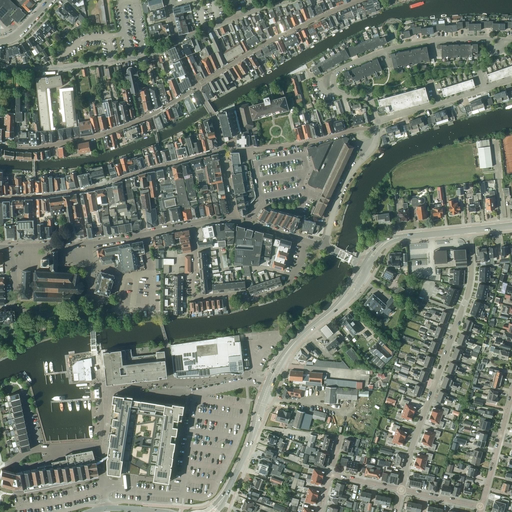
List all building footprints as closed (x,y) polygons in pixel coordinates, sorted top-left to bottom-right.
[(0,0),(0,19),(6,26),(13,19),(19,23),(26,15),(21,10),(22,10),(19,7),(18,8),(9,0),(0,0)] [(34,3),(30,0),(26,0),(25,2),(23,1),(20,4),(28,11),(29,12),(31,10),(30,9),(31,8),(30,8),(34,3)] [(68,0),(68,1),(76,9),(78,6),(77,5),(80,2),(82,3),(82,8),(85,7),(84,2),(83,0),(68,0)] [(97,0),(101,26),(107,25),(103,0),(97,0)] [(163,7),(164,6),(162,0),(151,0),(148,1),(142,3),(144,13),(149,12),(148,8),(150,7),(151,10),(163,7)] [(337,6),(334,0),(326,0),(330,9),(337,6)] [(375,8),(376,7),(376,6),(375,6),(372,0),(370,0),(362,3),(366,14),(366,15),(376,11),(375,8)] [(376,6),(376,7),(377,9),(381,8),(378,0),(372,0),(375,6),(376,6)] [(317,15),(324,12),(327,10),(324,2),(316,6),(317,7),(314,8),(317,15)] [(298,3),(300,8),(301,10),(305,21),(310,19),(306,7),(303,9),(302,7),(303,6),(301,3),(298,3)] [(365,15),(366,14),(362,3),(356,6),(359,14),(364,12),(365,15)] [(72,11),(65,4),(64,4),(63,5),(63,6),(62,7),(61,8),(60,8),(56,11),(59,13),(56,16),(60,19),(62,17),(64,19),(66,17),(73,24),(75,21),(75,20),(75,19),(78,16),(72,11)] [(190,4),(173,8),(175,15),(191,11),(190,4)] [(306,7),(310,19),(317,15),(312,5),(306,7)] [(358,18),(360,17),(359,14),(356,6),(350,8),(355,18),(355,15),(357,15),(358,18)] [(347,20),(351,18),(352,20),(355,18),(350,8),(343,11),(347,20)] [(166,18),(166,16),(164,9),(153,12),(154,16),(150,16),(151,20),(154,20),(155,22),(166,18)] [(275,17),(274,12),(272,9),(269,11),(272,18),(273,18),(275,23),(276,25),(273,27),(275,35),(281,33),(275,17)] [(283,17),(280,10),(277,12),(276,12),(278,16),(280,21),(278,22),(282,32),(287,30),(283,21),(284,20),(282,17),(283,17)] [(299,11),(299,10),(295,12),(300,24),(305,21),(301,10),(299,11)] [(293,17),(291,11),(288,12),(290,18),(294,27),(299,24),(295,15),(293,17)] [(346,21),(347,24),(349,23),(348,22),(347,20),(343,11),(338,13),(342,22),(345,21),(345,22),(346,21)] [(336,25),(342,22),(338,13),(332,16),(336,25)] [(186,20),(189,19),(188,15),(185,16),(185,17),(184,17),(183,14),(175,16),(176,22),(186,20)] [(266,26),(264,22),(261,14),(257,15),(258,18),(257,18),(260,24),(260,23),(263,31),(264,33),(267,39),(275,35),(271,26),(267,28),(266,26)] [(294,27),(289,15),(283,17),(288,30),(294,27)] [(332,27),(336,25),(332,16),(326,19),(332,31),(334,30),(332,27)] [(321,21),(324,29),(328,28),(327,29),(328,31),(331,30),(325,19),(321,21)] [(54,27),(47,21),(41,28),(44,31),(44,32),(46,35),(52,29),(54,32),(56,30),(54,27)] [(324,30),(324,29),(321,21),(313,25),(317,33),(324,30)] [(481,28),(487,28),(487,21),(481,21),(481,24),(475,24),(475,30),(481,30),(481,28)] [(499,30),(499,24),(493,23),(493,21),(487,21),(487,28),(493,28),(493,30),(499,30)] [(457,29),(463,29),(463,22),(456,23),(457,25),(451,25),(451,32),(458,31),(457,29)] [(475,30),(475,24),(469,24),(469,22),(463,22),(463,29),(469,28),(469,31),(475,30)] [(511,28),(511,22),(505,22),(505,24),(499,24),(499,30),(505,30),(505,28),(511,28)] [(168,35),(170,35),(168,24),(162,26),(162,23),(148,26),(150,35),(156,33),(157,38),(165,36),(165,39),(169,38),(168,35)] [(434,31),(439,31),(439,24),(432,25),(433,27),(427,28),(428,34),(434,33),(434,31)] [(451,32),(451,25),(445,26),(445,24),(439,24),(439,31),(445,30),(445,32),(451,32)] [(188,27),(187,26),(188,25),(178,27),(179,31),(178,31),(179,35),(184,34),(184,33),(190,32),(193,31),(192,26),(188,27)] [(307,28),(311,36),(314,35),(315,38),(319,36),(317,33),(313,25),(307,28)] [(260,26),(258,27),(259,30),(256,31),(261,41),(266,39),(263,32),(260,26)] [(428,34),(427,28),(421,29),(421,26),(415,27),(416,34),(422,33),(422,35),(428,34)] [(410,35),(416,34),(415,27),(409,29),(409,31),(403,32),(404,38),(411,37),(410,35)] [(306,28),(301,31),(306,41),(306,43),(307,45),(311,44),(310,41),(311,41),(310,39),(309,40),(309,39),(308,39),(307,36),(309,35),(306,28)] [(45,35),(39,29),(33,35),(37,39),(36,40),(38,42),(45,35)] [(254,36),(251,30),(249,31),(246,33),(246,34),(247,35),(249,34),(251,38),(255,45),(260,42),(256,35),(254,36)] [(306,41),(301,31),(301,30),(295,33),(300,44),(306,41)] [(228,63),(223,52),(214,31),(209,33),(213,43),(211,44),(221,67),(228,63)] [(290,35),(294,46),(300,43),(295,33),(290,35)] [(247,35),(246,34),(245,34),(248,39),(246,41),(250,48),(255,45),(251,38),(249,34),(247,35)] [(379,36),(382,45),(388,42),(387,38),(388,37),(388,36),(388,35),(387,34),(385,34),(379,36)] [(287,49),(294,46),(290,35),(283,39),(287,49)] [(382,46),(382,45),(379,36),(374,38),(377,46),(380,45),(380,46),(382,46)] [(36,42),(35,43),(31,37),(27,40),(31,48),(34,46),(36,49),(35,49),(38,54),(41,52),(36,42)] [(201,50),(196,37),(191,39),(182,43),(187,55),(187,56),(192,54),(190,48),(194,47),(196,52),(201,50)] [(275,42),(280,53),(284,51),(285,53),(287,52),(281,39),(275,42)] [(246,52),(250,49),(244,40),(241,41),(246,52)] [(370,50),(372,49),(369,40),(364,42),(367,50),(370,49),(370,50)] [(272,53),(275,51),(277,55),(280,54),(274,42),(268,45),(272,53)] [(363,51),(367,50),(364,42),(359,44),(362,53),(364,52),(363,51)] [(26,44),(25,44),(24,43),(20,45),(28,57),(30,56),(28,51),(30,50),(26,44)] [(235,45),(241,55),(242,54),(245,53),(239,43),(235,45)] [(360,54),(362,53),(359,44),(354,45),(357,54),(359,53),(360,54)] [(454,57),(466,57),(466,44),(454,45),(454,57)] [(466,44),(466,57),(479,57),(481,56),(482,55),(482,54),(482,53),(481,52),(479,51),(478,51),(478,44),(466,44)] [(239,56),(241,55),(235,45),(231,48),(237,58),(239,56)] [(274,59),(275,59),(272,53),(268,45),(261,49),(264,55),(266,58),(271,54),(274,59)] [(357,55),(357,54),(354,45),(348,47),(351,57),(357,55)] [(442,58),(454,57),(454,45),(438,45),(437,46),(437,47),(437,48),(437,49),(439,49),(442,49),(442,58)] [(13,47),(15,56),(20,54),(21,57),(26,56),(23,51),(21,52),(21,50),(20,50),(19,46),(16,46),(15,46),(14,46),(14,47),(13,47)] [(204,48),(214,71),(220,68),(214,53),(211,54),(208,46),(204,48)] [(415,49),(418,63),(430,61),(428,50),(429,50),(430,49),(430,48),(430,47),(429,47),(429,46),(428,46),(415,49)] [(15,56),(13,47),(12,47),(11,47),(10,47),(9,47),(9,48),(6,49),(7,53),(6,53),(7,55),(5,55),(5,59),(5,61),(10,60),(9,57),(15,56)] [(181,59),(175,47),(168,50),(167,50),(165,51),(167,54),(168,53),(167,51),(168,51),(173,61),(172,61),(171,59),(170,60),(170,59),(169,59),(170,63),(172,62),(181,59)] [(227,50),(233,60),(234,59),(237,58),(231,48),(227,50)] [(340,52),(344,59),(345,61),(350,58),(345,49),(340,52)] [(406,65),(418,63),(415,49),(403,52),(406,65)] [(231,61),(233,60),(227,50),(223,52),(228,62),(231,61)] [(257,58),(259,60),(261,59),(262,61),(264,59),(266,63),(268,62),(266,58),(261,50),(254,54),(257,58)] [(335,54),(340,63),(342,62),(341,61),(344,59),(340,52),(335,54)] [(394,68),(406,65),(403,52),(390,54),(389,55),(389,56),(389,57),(390,58),(391,58),(392,58),(394,68)] [(196,60),(198,59),(195,53),(193,54),(193,55),(187,57),(190,64),(196,62),(197,61),(196,60)] [(204,65),(208,75),(214,72),(206,53),(204,54),(205,58),(202,60),(204,65)] [(260,65),(253,54),(248,57),(253,66),(255,69),(256,69),(256,68),(260,65)] [(331,57),(335,65),(338,63),(338,64),(340,63),(335,54),(331,57)] [(326,60),(331,68),(333,67),(332,66),(335,65),(331,57),(326,60)] [(366,63),(371,75),(382,70),(379,62),(382,61),(382,60),(383,59),(382,58),(381,57),(380,57),(366,63)] [(242,61),(249,71),(253,68),(247,58),(242,61)] [(196,62),(190,64),(198,80),(199,81),(200,80),(208,75),(204,65),(203,66),(202,63),(200,64),(198,59),(196,60),(197,61),(196,62)] [(175,78),(180,76),(182,82),(177,84),(181,92),(185,91),(184,90),(191,87),(192,85),(181,60),(173,63),(172,62),(170,63),(169,64),(170,66),(171,68),(175,78)] [(321,62),(326,70),(328,68),(329,69),(331,68),(326,60),(321,62)] [(243,74),(249,71),(242,61),(237,64),(243,74)] [(168,72),(166,62),(160,64),(163,74),(168,72)] [(316,65),(321,73),(321,74),(323,73),(323,72),(326,70),(321,62),(316,65)] [(360,80),(371,75),(366,63),(355,68),(360,80)] [(141,91),(140,88),(140,87),(139,87),(138,84),(138,83),(138,84),(137,80),(138,80),(137,80),(136,76),(139,76),(138,71),(140,71),(139,65),(135,66),(135,70),(134,68),(134,67),(134,68),(132,67),(131,66),(131,67),(130,67),(129,67),(128,69),(127,69),(128,69),(127,71),(127,72),(128,73),(125,74),(126,79),(129,78),(129,81),(129,82),(130,85),(130,86),(131,89),(132,93),(131,93),(132,93),(134,93),(135,94),(134,95),(135,95),(135,94),(137,94),(138,94),(138,93),(137,92),(140,92),(140,91),(141,91)] [(237,75),(239,79),(244,77),(236,65),(232,68),(237,75)] [(315,76),(321,73),(316,65),(311,68),(310,69),(310,70),(310,71),(311,72),(312,72),(313,72),(315,76)] [(114,77),(112,67),(106,69),(108,79),(114,77)] [(227,70),(234,81),(238,78),(232,68),(227,70)] [(347,85),(360,80),(355,68),(344,73),(346,80),(345,80),(344,81),(344,82),(344,84),(345,85),(346,85),(347,85)] [(154,88),(150,89),(155,110),(163,106),(163,105),(158,87),(154,71),(150,72),(154,88)] [(222,74),(228,84),(233,82),(227,71),(222,74)] [(220,81),(225,90),(226,91),(231,88),(228,84),(222,74),(220,76),(222,79),(220,81)] [(36,80),(41,127),(43,126),(43,131),(52,130),(47,86),(49,85),(50,88),(63,86),(61,75),(48,78),(46,77),(46,79),(36,80)] [(291,78),(296,96),(298,95),(299,99),(302,98),(296,77),(291,78)] [(180,93),(177,83),(175,78),(168,80),(172,89),(175,97),(181,93),(180,93)] [(169,101),(166,91),(162,79),(159,80),(156,80),(163,105),(169,101)] [(468,81),(470,89),(475,87),(475,86),(476,86),(477,86),(477,85),(477,84),(476,84),(474,84),(473,79),(468,81)] [(220,90),(216,83),(213,80),(209,83),(215,93),(219,91),(220,90)] [(220,92),(225,90),(220,81),(216,83),(220,90),(219,91),(220,92)] [(204,85),(202,87),(202,89),(203,92),(207,100),(214,96),(212,91),(208,83),(204,85)] [(127,107),(130,106),(130,105),(132,104),(129,87),(122,89),(124,101),(126,101),(127,107)] [(140,88),(141,91),(142,98),(141,98),(142,100),(145,112),(152,110),(147,87),(140,88)] [(284,94),(282,87),(271,90),(273,97),(284,94)] [(380,113),(382,113),(388,111),(389,112),(390,112),(391,112),(429,101),(425,87),(378,100),(380,106),(378,107),(378,108),(377,110),(378,111),(379,112),(380,113)] [(444,97),(449,95),(447,87),(442,89),(443,94),(442,94),(441,95),(441,96),(442,97),(444,96),(444,97)] [(170,101),(175,97),(172,89),(166,91),(169,101),(170,101)] [(65,121),(75,120),(72,90),(62,91),(65,121)] [(500,92),(502,101),(509,99),(511,98),(511,97),(511,91),(510,92),(510,94),(508,95),(506,90),(500,92)] [(190,95),(197,108),(202,105),(195,92),(190,95)] [(496,103),(502,101),(500,92),(493,95),(496,103)] [(190,113),(197,108),(190,95),(184,99),(190,113)] [(271,101),(269,96),(264,98),(265,103),(251,106),(252,111),(254,119),(288,110),(286,102),(285,97),(271,101)] [(23,125),(29,124),(29,113),(22,113),(22,111),(20,111),(20,97),(15,97),(15,112),(15,122),(23,121),(23,125)] [(475,100),(478,109),(485,107),(482,98),(475,100)] [(111,99),(108,99),(102,100),(102,103),(103,103),(104,110),(108,129),(109,129),(116,126),(113,115),(111,116),(110,109),(113,108),(111,99)] [(466,113),(478,109),(475,100),(469,103),(470,105),(464,107),(466,113)] [(118,126),(123,124),(118,101),(113,102),(118,126)] [(128,108),(127,107),(126,101),(124,101),(119,102),(123,124),(130,121),(128,108)] [(96,104),(96,102),(93,102),(94,109),(93,109),(94,111),(95,115),(96,115),(98,114),(102,130),(108,129),(104,110),(103,103),(102,103),(96,104)] [(183,114),(179,104),(177,103),(171,107),(176,119),(179,118),(178,115),(183,114)] [(242,135),(237,136),(237,147),(249,147),(249,135),(248,130),(254,128),(253,125),(254,125),(249,103),(235,107),(236,110),(242,135)] [(165,111),(168,121),(172,119),(174,123),(176,122),(171,108),(171,107),(164,111),(165,111)] [(362,109),(363,111),(363,113),(364,113),(366,123),(371,122),(368,112),(366,112),(365,108),(362,109)] [(219,113),(218,113),(219,116),(219,118),(225,141),(229,141),(228,138),(231,137),(231,138),(235,137),(235,136),(237,136),(242,135),(236,110),(230,111),(230,110),(227,110),(227,111),(224,111),(224,112),(219,114),(219,113)] [(321,124),(317,112),(316,110),(314,110),(315,113),(318,123),(321,137),(328,135),(324,123),(321,124)] [(439,112),(442,120),(451,117),(452,120),(455,119),(454,117),(452,110),(447,112),(446,110),(439,112)] [(99,130),(96,115),(95,115),(94,111),(90,112),(93,131),(99,130)] [(168,122),(168,121),(165,111),(160,114),(164,123),(168,122)] [(436,122),(442,120),(439,112),(433,114),(436,122)] [(5,128),(5,138),(13,138),(14,113),(5,113),(5,117),(4,124),(5,124),(5,127),(5,128)] [(312,138),(309,124),(306,113),(302,114),(304,121),(305,121),(306,124),(302,125),(306,139),(312,138)] [(165,128),(164,123),(160,114),(154,117),(159,131),(165,128)] [(354,126),(360,124),(365,123),(364,115),(358,116),(352,118),(354,126)] [(430,124),(428,118),(423,120),(422,117),(416,119),(418,128),(430,124)] [(206,129),(205,130),(206,133),(207,133),(215,132),(214,127),(211,118),(204,121),(206,129)] [(79,126),(81,136),(94,134),(93,131),(91,121),(82,122),(82,119),(78,119),(79,126)] [(339,124),(341,131),(346,129),(343,119),(337,121),(338,125),(339,124)] [(412,130),(418,128),(416,119),(409,121),(412,130)] [(81,136),(79,126),(77,126),(77,120),(75,120),(65,121),(67,128),(58,129),(60,140),(81,136)] [(335,133),(331,120),(325,122),(329,135),(335,133)] [(34,132),(29,132),(29,138),(29,139),(30,144),(30,146),(39,145),(39,138),(38,131),(40,131),(40,130),(39,121),(35,121),(35,128),(33,129),(34,132)] [(148,133),(146,121),(138,124),(142,135),(148,133)] [(336,133),(341,131),(339,124),(338,125),(337,121),(333,123),(336,133)] [(207,138),(206,133),(205,130),(203,123),(199,125),(201,133),(199,134),(201,140),(204,151),(210,150),(207,138)] [(321,137),(318,123),(309,124),(312,138),(321,137)] [(135,139),(142,137),(138,124),(128,128),(124,129),(126,139),(135,137),(135,139)] [(406,131),(404,125),(399,127),(398,125),(392,127),(394,135),(406,131)] [(301,127),(294,128),(297,141),(304,139),(301,127)] [(386,138),(394,135),(392,127),(385,129),(387,134),(381,136),(384,144),(387,143),(386,138)] [(43,131),(41,131),(42,143),(57,141),(55,129),(52,130),(43,131)] [(125,137),(124,129),(116,132),(117,139),(119,139),(125,137)] [(254,136),(252,136),(254,146),(260,146),(257,131),(253,132),(254,136)] [(19,137),(18,137),(19,144),(29,144),(29,132),(18,132),(19,137)] [(110,135),(111,140),(111,142),(112,146),(113,150),(115,149),(114,146),(118,145),(115,133),(110,135)] [(103,137),(106,149),(111,147),(112,150),(113,150),(112,146),(111,142),(111,140),(110,135),(103,137)] [(196,154),(193,143),(191,135),(184,137),(190,155),(196,154)] [(185,145),(183,138),(183,137),(179,138),(183,157),(189,156),(187,146),(183,147),(182,146),(185,145)] [(209,138),(207,138),(210,150),(216,148),(218,146),(216,137),(209,138)] [(350,139),(346,137),(307,148),(313,170),(317,171),(310,185),(315,188),(317,187),(324,190),(320,199),(316,207),(314,206),(310,214),(320,218),(323,219),(325,208),(328,202),(354,147),(345,143),(348,138),(350,139)] [(493,167),(489,140),(476,141),(477,148),(478,148),(480,168),(493,167)] [(183,157),(179,141),(173,142),(178,159),(180,158),(183,157)] [(193,143),(196,154),(201,152),(202,152),(200,141),(193,143)] [(92,155),(89,142),(78,144),(80,153),(85,152),(86,156),(92,155)] [(166,162),(177,159),(173,143),(168,144),(169,149),(161,151),(163,162),(166,162)] [(150,146),(155,165),(161,163),(161,161),(159,154),(158,151),(156,144),(150,146)] [(60,158),(67,157),(66,146),(59,148),(60,158)] [(151,166),(155,165),(150,146),(143,149),(144,156),(147,167),(151,166)] [(14,152),(4,150),(4,158),(5,158),(5,160),(13,160),(13,159),(14,152)] [(145,167),(143,157),(141,151),(136,152),(138,158),(137,157),(132,159),(134,164),(133,164),(129,165),(131,172),(134,171),(138,170),(145,167)] [(31,160),(31,154),(31,152),(23,152),(23,159),(23,161),(28,162),(28,160),(31,160)] [(240,158),(239,152),(231,153),(233,168),(233,174),(242,172),(247,171),(247,166),(244,165),(239,166),(239,164),(241,164),(244,163),(244,157),(240,158)] [(215,170),(221,169),(219,159),(218,154),(216,154),(212,155),(215,170)] [(212,155),(204,157),(204,158),(210,192),(214,191),(213,184),(217,183),(215,170),(212,155)] [(127,160),(127,157),(120,158),(124,174),(131,172),(129,165),(133,164),(132,159),(127,160)] [(205,169),(203,158),(190,161),(192,171),(192,173),(195,172),(196,177),(198,177),(201,191),(210,190),(205,169)] [(184,176),(188,197),(189,201),(189,202),(197,201),(195,192),(195,188),(190,162),(187,162),(181,164),(184,176)] [(114,165),(114,163),(109,164),(108,164),(112,179),(118,177),(114,165)] [(114,165),(118,177),(120,176),(123,175),(120,163),(114,165)] [(175,180),(177,188),(179,203),(180,203),(189,202),(189,201),(188,201),(183,178),(180,164),(172,167),(173,172),(175,180)] [(105,177),(102,166),(92,169),(92,167),(88,168),(89,173),(78,175),(81,187),(83,186),(95,184),(94,179),(105,177)] [(170,176),(170,177),(171,181),(175,180),(173,172),(172,167),(164,169),(165,174),(167,174),(170,173),(170,176)] [(164,175),(164,169),(156,171),(157,178),(158,178),(159,181),(161,191),(166,190),(166,193),(173,192),(173,189),(177,188),(175,180),(171,181),(170,177),(170,176),(170,173),(167,174),(164,175)] [(217,183),(224,182),(221,169),(215,170),(217,183)] [(150,197),(156,196),(159,196),(156,179),(155,171),(147,173),(150,197)] [(235,183),(243,182),(252,180),(250,171),(247,171),(242,172),(233,174),(235,183)] [(66,177),(68,189),(73,188),(79,188),(76,172),(71,173),(71,174),(66,175),(66,177)] [(145,211),(151,209),(147,174),(146,173),(138,175),(139,175),(140,187),(140,189),(143,208),(145,208),(145,211)] [(131,178),(132,190),(137,189),(140,189),(140,187),(139,175),(138,175),(136,176),(131,178)] [(68,189),(66,177),(60,178),(60,177),(54,178),(56,191),(68,189)] [(122,181),(127,211),(130,211),(131,215),(132,220),(138,219),(136,210),(132,190),(131,178),(122,181)] [(243,182),(245,192),(254,190),(252,180),(243,182)] [(125,212),(127,211),(122,181),(120,182),(113,184),(113,186),(116,202),(115,202),(117,212),(118,212),(124,211),(125,212)] [(219,195),(225,193),(224,182),(217,183),(218,192),(219,195)] [(237,193),(245,192),(243,182),(235,183),(237,193)] [(116,202),(113,186),(106,187),(107,190),(109,205),(111,216),(109,216),(108,206),(107,206),(107,207),(105,208),(105,212),(102,213),(102,216),(105,235),(112,234),(119,233),(118,221),(117,212),(115,202),(116,202)] [(104,210),(103,206),(100,189),(95,190),(99,211),(104,210)] [(246,214),(245,210),(246,210),(246,208),(248,208),(248,205),(249,204),(256,198),(254,190),(245,192),(237,193),(235,194),(239,211),(240,211),(240,214),(241,214),(241,215),(242,215),(243,216),(245,216),(246,215),(246,214)] [(93,227),(94,237),(103,236),(102,225),(101,226),(98,210),(95,191),(87,192),(88,198),(89,198),(91,211),(94,227),(93,227)] [(495,209),(494,205),(496,204),(494,191),(489,192),(490,198),(486,199),(487,210),(488,211),(491,210),(491,209),(495,209)] [(91,216),(89,203),(88,203),(86,192),(80,193),(82,204),(83,210),(85,217),(91,216)] [(217,192),(213,193),(212,193),(213,204),(215,215),(221,213),(219,203),(217,192)] [(225,193),(219,195),(219,199),(222,213),(229,212),(225,193)] [(473,207),(474,211),(475,212),(477,212),(478,211),(478,210),(481,210),(480,206),(479,206),(479,202),(478,202),(478,200),(481,200),(481,193),(476,194),(476,195),(473,195),(475,207),(473,207)] [(78,205),(77,194),(70,195),(63,196),(64,203),(65,206),(66,218),(64,218),(65,225),(67,225),(67,224),(74,222),(73,217),(73,213),(72,206),(72,205),(73,209),(74,209),(74,213),(80,212),(78,205)] [(163,207),(164,210),(169,209),(172,223),(182,221),(180,206),(177,195),(161,198),(162,200),(163,207)] [(63,204),(64,203),(63,196),(62,196),(50,198),(51,206),(63,205),(63,204)] [(211,200),(210,197),(204,198),(204,201),(205,205),(207,216),(214,215),(211,200)] [(425,205),(423,206),(423,204),(425,202),(425,199),(423,197),(419,197),(418,199),(416,198),(411,198),(412,206),(417,206),(417,209),(416,209),(417,215),(418,215),(418,219),(427,218),(426,214),(427,214),(427,210),(426,210),(425,205)] [(44,224),(46,223),(49,223),(48,217),(48,216),(51,216),(51,212),(50,198),(42,199),(43,217),(43,218),(43,219),(44,224)] [(198,205),(200,217),(207,216),(203,202),(204,201),(204,198),(199,199),(201,205),(198,205)] [(24,214),(25,213),(25,217),(29,217),(34,217),(33,199),(25,200),(25,208),(23,208),(24,214)] [(25,208),(25,200),(24,200),(16,200),(17,209),(19,209),(19,208),(22,207),(22,208),(22,212),(21,212),(21,214),(24,214),(23,208),(25,208)] [(454,203),(454,200),(448,201),(449,206),(449,207),(449,210),(450,210),(451,215),(455,215),(454,214),(459,213),(459,210),(460,209),(460,206),(458,207),(458,203),(454,203)] [(200,217),(198,205),(197,201),(189,202),(190,206),(191,206),(193,219),(200,217)] [(193,219),(191,209),(190,206),(189,202),(180,203),(181,211),(183,221),(193,219)] [(408,209),(407,203),(403,204),(403,210),(398,210),(398,215),(399,214),(400,217),(399,217),(399,218),(399,219),(399,220),(400,221),(405,221),(406,221),(407,221),(408,221),(409,220),(409,213),(409,209),(408,209)] [(442,209),(442,210),(441,204),(433,205),(434,210),(433,210),(434,216),(438,215),(438,217),(443,216),(442,209)] [(52,214),(64,212),(63,205),(51,206),(52,214)] [(164,212),(164,210),(163,207),(161,208),(161,212),(161,215),(158,215),(160,224),(161,224),(162,225),(162,224),(163,224),(163,223),(164,223),(167,223),(165,211),(164,212)] [(296,231),(298,225),(300,225),(301,223),(301,222),(302,216),(297,215),(297,216),(271,210),(270,211),(264,208),(258,219),(262,221),(263,219),(269,223),(270,221),(277,225),(278,223),(284,227),(285,225),(295,231),(296,231)] [(155,209),(151,209),(145,211),(148,228),(154,226),(158,225),(155,209)] [(390,217),(389,213),(375,215),(375,221),(378,221),(379,224),(390,222),(389,217),(390,217)] [(46,239),(49,239),(54,238),(53,216),(51,216),(48,216),(48,217),(49,223),(46,223),(47,231),(45,231),(46,239)] [(82,224),(81,218),(76,219),(76,216),(73,217),(74,222),(75,225),(82,224)] [(20,221),(17,221),(17,223),(16,224),(17,224),(17,225),(18,239),(24,239),(24,238),(26,237),(26,240),(35,240),(34,220),(34,218),(31,219),(31,220),(29,220),(29,217),(25,217),(20,217),(20,221)] [(133,231),(142,230),(141,222),(142,221),(141,219),(137,220),(137,221),(131,222),(132,223),(133,231)] [(123,220),(118,221),(119,233),(127,232),(125,223),(123,224),(123,220)] [(316,225),(316,222),(305,220),(304,224),(303,223),(302,229),(308,231),(307,233),(313,234),(314,234),(316,234),(317,233),(318,232),(319,230),(320,226),(316,225)] [(39,239),(46,239),(45,231),(47,231),(46,223),(44,224),(38,224),(39,239)] [(94,237),(93,227),(92,223),(86,224),(89,238),(94,237)] [(224,230),(224,223),(216,224),(217,240),(217,241),(218,245),(218,247),(225,246),(225,244),(226,244),(225,234),(226,234),(226,230),(224,230)] [(234,224),(226,223),(226,230),(226,234),(225,234),(226,244),(233,244),(234,238),(234,236),(234,232),(235,232),(236,228),(236,227),(235,227),(235,225),(234,225),(234,224)] [(13,240),(18,239),(17,225),(5,226),(6,239),(13,239),(13,240)] [(210,241),(213,241),(213,237),(216,237),(213,225),(208,226),(210,238),(210,241)] [(261,256),(262,249),(264,233),(258,231),(258,233),(253,232),(254,230),(253,230),(252,229),(251,229),(251,228),(250,228),(249,228),(248,228),(247,228),(247,231),(242,229),(243,227),(237,225),(236,230),(237,230),(234,265),(243,265),(249,265),(259,266),(260,256),(261,256)] [(204,239),(210,238),(208,226),(202,227),(204,239)] [(182,243),(190,242),(190,239),(191,239),(189,230),(175,233),(176,238),(179,238),(180,243),(182,242),(182,243)] [(169,234),(169,233),(167,234),(163,235),(162,235),(162,236),(164,247),(176,244),(174,233),(173,233),(169,234)] [(264,233),(262,249),(261,256),(264,257),(270,257),(271,251),(273,235),(264,233)] [(153,237),(155,248),(159,247),(164,246),(162,235),(153,237)] [(287,252),(289,247),(290,248),(292,242),(276,237),(274,245),(279,246),(279,244),(281,245),(276,261),(274,260),(273,266),(284,270),(286,264),(284,263),(285,258),(287,259),(289,253),(287,252)] [(119,246),(123,271),(129,270),(129,273),(132,272),(131,270),(137,269),(137,266),(144,264),(142,254),(145,254),(143,244),(143,241),(132,243),(128,244),(119,246)] [(123,271),(119,246),(100,250),(100,249),(96,250),(97,257),(100,257),(102,265),(114,263),(115,268),(121,271),(123,271)] [(507,247),(506,246),(505,247),(501,247),(501,252),(500,252),(501,259),(504,259),(504,255),(509,255),(508,247),(507,247)] [(481,259),(481,262),(485,262),(486,265),(490,264),(490,262),(490,261),(489,257),(487,257),(486,249),(481,249),(480,248),(478,248),(477,249),(478,260),(481,259)] [(456,268),(467,267),(467,259),(466,259),(466,250),(462,250),(462,249),(459,249),(434,251),(435,264),(447,263),(447,259),(454,258),(454,259),(455,259),(456,268)] [(22,293),(22,299),(30,299),(30,296),(35,297),(35,299),(33,300),(34,301),(36,299),(40,300),(42,300),(59,300),(61,300),(72,301),(73,301),(73,302),(74,302),(74,301),(75,301),(75,300),(74,300),(75,293),(77,293),(77,294),(78,294),(78,293),(81,292),(81,293),(82,293),(81,292),(83,290),(84,290),(84,289),(84,286),(85,286),(84,285),(82,283),(83,282),(82,282),(79,281),(81,274),(75,273),(72,273),(57,272),(57,266),(57,264),(58,251),(55,251),(51,251),(51,258),(50,258),(43,258),(43,265),(50,265),(51,265),(51,272),(44,271),(37,271),(36,270),(35,271),(36,272),(36,273),(31,273),(31,271),(23,271),(22,293)] [(400,258),(401,258),(401,253),(389,254),(389,261),(388,261),(388,262),(387,262),(387,264),(389,265),(389,266),(392,266),(395,266),(395,268),(400,268),(400,258)] [(396,273),(386,268),(382,277),(384,278),(391,282),(396,273)] [(101,272),(95,292),(109,296),(110,292),(115,293),(118,282),(113,281),(115,276),(101,272)] [(489,286),(479,284),(477,291),(488,293),(488,289),(492,290),(493,287),(489,286)] [(449,287),(448,290),(445,289),(444,291),(447,292),(457,296),(459,290),(449,287)] [(491,297),(487,296),(488,293),(477,291),(476,297),(490,301),(491,297)] [(457,296),(447,292),(446,295),(443,294),(442,296),(455,301),(457,296)] [(391,297),(385,304),(373,294),(364,304),(377,316),(380,312),(381,313),(383,311),(387,314),(398,302),(391,297)] [(455,301),(442,296),(441,299),(444,300),(443,303),(453,307),(455,301)] [(217,300),(218,308),(223,307),(223,311),(227,311),(226,305),(223,306),(223,299),(217,300)] [(485,304),(475,301),(472,307),(482,311),(483,308),(487,309),(489,306),(485,304)] [(507,319),(509,315),(509,313),(511,314),(511,307),(506,306),(505,313),(501,312),(500,317),(507,319)] [(485,316),(481,314),(482,311),(472,307),(470,314),(484,319),(485,316)] [(6,312),(0,312),(0,320),(2,320),(2,319),(6,319),(9,319),(9,322),(14,321),(14,311),(5,311),(6,312)] [(352,331),(351,332),(354,336),(361,330),(352,319),(353,318),(349,313),(343,318),(348,323),(348,322),(353,328),(351,329),(352,331)] [(446,324),(448,319),(435,314),(434,316),(438,318),(440,318),(439,321),(446,324)] [(345,325),(351,332),(352,331),(351,329),(353,328),(348,322),(348,323),(343,318),(339,321),(343,326),(345,325)] [(464,324),(478,329),(479,326),(475,325),(472,325),(473,322),(466,319),(464,324)] [(326,325),(321,329),(327,337),(333,333),(326,325)] [(441,339),(443,334),(429,329),(429,331),(433,333),(433,332),(435,333),(434,336),(441,339)] [(511,334),(504,332),(503,335),(502,339),(511,341),(511,338),(511,334)] [(459,338),(473,343),(473,341),(469,339),(469,340),(467,339),(468,336),(461,334),(459,338)] [(243,360),(241,341),(235,342),(234,336),(217,337),(217,338),(171,345),(174,372),(177,378),(191,377),(199,377),(204,376),(211,375),(219,373),(220,373),(226,373),(229,373),(232,373),(240,374),(239,361),(243,360)] [(337,341),(336,339),(332,342),(332,341),(330,343),(331,343),(330,344),(326,347),(328,350),(327,350),(332,356),(338,351),(335,347),(338,345),(340,347),(345,344),(340,338),(337,341)] [(500,348),(510,350),(511,346),(505,345),(506,343),(502,343),(503,340),(496,338),(495,343),(501,345),(500,348)] [(392,355),(383,346),(383,347),(378,342),(371,350),(386,364),(393,356),(392,355)] [(383,346),(392,355),(396,350),(387,342),(383,346)] [(436,353),(437,348),(424,343),(421,342),(420,345),(427,347),(430,348),(429,350),(436,353)] [(315,349),(313,351),(306,344),(303,347),(308,354),(310,352),(312,355),(314,354),(317,356),(320,354),(315,349)] [(481,346),(477,345),(476,348),(474,348),(473,351),(479,353),(481,346)] [(346,352),(356,364),(362,359),(352,347),(346,352)] [(454,353),(467,358),(468,355),(464,354),(462,353),(463,350),(456,348),(454,353)] [(105,358),(108,384),(116,383),(165,377),(168,377),(167,369),(165,351),(156,352),(157,354),(132,357),(131,349),(105,352),(104,352),(104,354),(105,358)] [(509,353),(504,351),(505,350),(503,350),(503,351),(495,349),(494,353),(499,354),(498,357),(507,359),(509,353)] [(294,358),(299,362),(303,362),(309,355),(305,353),(301,350),(294,358)] [(371,360),(381,369),(385,364),(376,355),(371,360)] [(92,380),(91,366),(92,366),(92,358),(91,358),(77,361),(72,366),(73,373),(79,373),(80,380),(86,380),(86,381),(92,380)] [(430,368),(432,363),(419,358),(418,360),(422,362),(422,361),(424,362),(423,365),(430,368)] [(343,361),(341,362),(320,360),(317,359),(313,366),(350,369),(343,361)] [(449,367),(462,372),(463,370),(459,368),(457,368),(458,365),(450,362),(449,367)] [(492,375),(495,375),(502,377),(503,373),(499,372),(499,371),(489,368),(488,370),(493,372),(492,375)] [(420,373),(418,372),(411,369),(410,371),(411,372),(413,373),(427,378),(429,373),(421,370),(420,373)] [(326,379),(327,376),(327,374),(311,372),(310,380),(303,379),(304,372),(291,371),(289,380),(295,381),(295,382),(296,382),(296,384),(300,384),(300,383),(306,384),(306,385),(322,386),(322,383),(323,379),(326,380),(326,386),(356,389),(356,382),(326,379)] [(427,378),(413,373),(411,372),(410,374),(417,377),(417,376),(419,377),(418,380),(425,382),(427,378)] [(501,384),(502,377),(495,375),(490,374),(490,377),(494,378),(493,382),(501,384)] [(443,382),(457,386),(458,384),(454,383),(451,382),(452,379),(445,377),(443,382)] [(457,386),(443,382),(441,386),(449,389),(450,386),(452,387),(460,390),(460,388),(459,387),(457,386)] [(294,390),(289,388),(285,387),(282,398),(288,399),(289,395),(302,398),(303,390),(294,388),(294,390)] [(358,400),(359,390),(327,387),(325,403),(336,404),(336,399),(358,400)] [(420,397),(421,392),(408,387),(407,390),(411,391),(413,392),(412,394),(420,397)] [(488,396),(496,398),(496,396),(497,397),(498,392),(493,391),(493,390),(490,389),(488,396)] [(438,396),(451,401),(452,398),(449,397),(448,397),(446,396),(447,394),(440,391),(438,396)] [(20,398),(18,392),(6,396),(8,401),(20,398)] [(185,405),(174,403),(173,403),(173,405),(133,399),(133,397),(114,394),(112,409),(112,410),(115,410),(114,417),(113,425),(112,432),(110,440),(111,440),(110,447),(108,455),(109,455),(109,457),(108,457),(108,460),(108,472),(121,474),(122,473),(155,477),(154,479),(170,482),(171,474),(172,466),(171,466),(172,464),(173,465),(174,456),(174,450),(175,450),(176,442),(177,435),(177,433),(179,433),(180,432),(180,431),(180,430),(179,429),(178,428),(178,427),(179,420),(182,420),(185,405)] [(20,398),(8,401),(8,402),(7,402),(9,407),(21,404),(19,398),(20,398)] [(403,410),(413,414),(416,407),(408,404),(409,401),(403,399),(401,405),(404,406),(403,410)] [(21,404),(9,407),(8,407),(10,413),(22,409),(21,404)] [(431,414),(442,417),(443,414),(447,415),(449,409),(443,407),(442,410),(434,407),(431,414)] [(22,409),(10,413),(11,418),(23,415),(22,410),(22,409)] [(485,410),(485,411),(478,409),(477,412),(485,414),(484,416),(492,418),(493,412),(485,410)] [(291,414),(292,411),(288,410),(287,412),(284,411),(283,412),(278,410),(277,415),(294,420),(290,419),(291,417),(293,417),(294,414),(291,414)] [(300,428),(302,423),(305,413),(298,410),(293,426),(300,428)] [(411,420),(413,414),(403,410),(402,414),(398,412),(396,418),(402,421),(403,418),(411,420)] [(312,418),(324,422),(326,414),(315,411),(312,418)] [(441,421),(442,417),(431,414),(429,420),(437,423),(436,426),(442,429),(444,422),(441,421)] [(23,415),(11,418),(11,419),(12,424),(24,421),(23,415)] [(294,420),(277,415),(278,415),(277,420),(288,424),(287,427),(292,429),(294,420)] [(488,431),(491,422),(485,421),(486,419),(481,417),(480,421),(479,428),(488,431)] [(24,421),(12,424),(13,430),(26,426),(24,421)] [(394,435),(404,439),(407,432),(399,429),(400,426),(394,424),(392,430),(395,432),(394,435)] [(26,426),(13,430),(15,435),(27,432),(25,427),(26,427),(26,426)] [(423,437),(434,440),(435,437),(439,438),(441,432),(435,429),(434,433),(426,430),(423,437)] [(27,432),(15,435),(14,436),(16,441),(15,441),(28,438),(26,432),(27,432)] [(479,439),(485,441),(487,434),(480,433),(477,432),(477,435),(480,435),(479,439)] [(282,443),(283,439),(270,434),(268,438),(269,438),(269,439),(277,442),(277,441),(280,442),(282,443)] [(333,445),(334,443),(333,443),(334,440),(328,438),(328,435),(324,435),(323,439),(325,440),(324,443),(333,445)] [(402,446),(404,439),(394,435),(393,439),(389,437),(387,444),(393,446),(394,443),(402,446)] [(433,444),(434,440),(423,437),(421,443),(429,446),(428,449),(434,451),(436,445),(433,444)] [(28,438),(15,441),(17,447),(29,443),(28,438)] [(358,448),(360,440),(353,438),(352,441),(346,439),(344,444),(353,447),(357,448),(358,448)] [(484,448),(485,441),(479,439),(478,443),(474,443),(473,445),(477,446),(484,448)] [(29,443),(17,447),(18,453),(30,449),(29,444),(29,443)] [(357,448),(353,447),(344,444),(344,446),(344,447),(343,450),(349,451),(348,454),(354,456),(355,455),(356,452),(357,448)] [(264,452),(276,456),(276,454),(275,454),(277,451),(266,447),(264,452)] [(37,469),(15,473),(1,469),(0,475),(0,477),(2,478),(1,485),(15,489),(23,487),(24,492),(71,482),(98,477),(97,475),(98,475),(95,461),(92,450),(66,455),(66,459),(51,462),(51,464),(37,467),(37,469)] [(470,456),(473,457),(481,459),(483,452),(474,450),(473,450),(473,452),(470,451),(470,453),(470,456)] [(329,460),(330,458),(329,458),(330,455),(318,451),(316,457),(329,460)] [(275,458),(276,456),(264,452),(264,453),(262,453),(261,456),(262,457),(270,461),(271,458),(273,459),(274,457),(275,458)] [(416,460),(427,463),(428,459),(431,460),(433,454),(427,452),(426,455),(418,453),(418,454),(416,460)] [(394,459),(404,462),(406,456),(397,453),(396,459),(395,458),(394,459)] [(328,462),(329,460),(316,457),(314,465),(320,467),(321,464),(327,465),(328,462)] [(351,472),(353,463),(348,462),(348,459),(341,457),(340,465),(346,466),(345,471),(349,471),(351,472)] [(479,465),(481,459),(473,457),(471,463),(479,465)] [(402,468),(404,462),(394,459),(394,460),(395,461),(394,466),(402,468)] [(426,467),(427,463),(416,460),(414,467),(422,469),(421,472),(428,474),(429,468),(426,467)] [(270,465),(260,461),(258,466),(269,470),(269,469),(272,470),(274,471),(274,470),(277,471),(278,470),(279,466),(278,466),(278,465),(271,463),(270,465)] [(372,476),(374,469),(375,466),(367,464),(365,475),(372,476)] [(476,477),(478,469),(472,468),(472,466),(469,465),(467,475),(476,477)] [(269,470),(258,466),(255,472),(266,476),(268,471),(280,476),(281,473),(277,471),(274,470),(274,471),(272,470),(269,469),(269,470)] [(322,479),(324,472),(310,468),(309,471),(312,472),(311,476),(322,479)] [(374,469),(372,476),(380,478),(381,471),(374,469)] [(394,475),(395,472),(393,471),(392,474),(383,472),(381,480),(391,483),(393,475),(394,475)] [(393,475),(391,483),(399,484),(401,476),(399,476),(400,473),(395,472),(394,475),(393,475)] [(423,490),(425,481),(426,476),(419,475),(420,474),(410,472),(407,486),(423,490)] [(426,476),(425,481),(428,482),(428,480),(434,481),(433,483),(430,482),(428,491),(436,492),(438,482),(434,481),(435,477),(426,475),(426,476)] [(250,486),(261,490),(265,480),(255,476),(253,482),(252,482),(250,486)] [(320,486),(322,479),(311,476),(310,479),(307,478),(306,482),(320,486)] [(335,488),(343,490),(344,485),(346,485),(346,483),(342,482),(341,483),(337,482),(335,488)] [(453,495),(458,496),(460,488),(461,483),(457,482),(456,487),(455,487),(453,495)] [(470,483),(466,482),(465,487),(463,493),(465,493),(464,494),(466,494),(472,495),(473,489),(469,488),(470,483)] [(509,487),(511,487),(511,485),(509,485),(509,484),(504,483),(502,491),(507,493),(509,487)] [(317,498),(319,491),(305,487),(304,490),(306,491),(305,494),(317,498)] [(261,499),(262,499),(263,498),(259,496),(260,492),(251,488),(249,494),(258,497),(257,499),(259,500),(260,499),(261,499)] [(346,500),(347,496),(342,495),(343,490),(335,488),(334,494),(339,495),(339,498),(341,499),(346,500)] [(258,497),(249,494),(247,493),(246,497),(261,502),(262,500),(262,499),(261,499),(260,499),(259,500),(257,499),(258,497)] [(315,504),(317,498),(305,494),(304,498),(302,497),(301,501),(315,504)] [(338,501),(339,498),(330,496),(328,502),(337,504),(338,501)] [(243,505),(256,510),(257,507),(253,506),(254,503),(245,499),(243,505)] [(494,507),(504,510),(504,507),(507,508),(509,501),(503,499),(502,503),(495,501),(494,507)]
